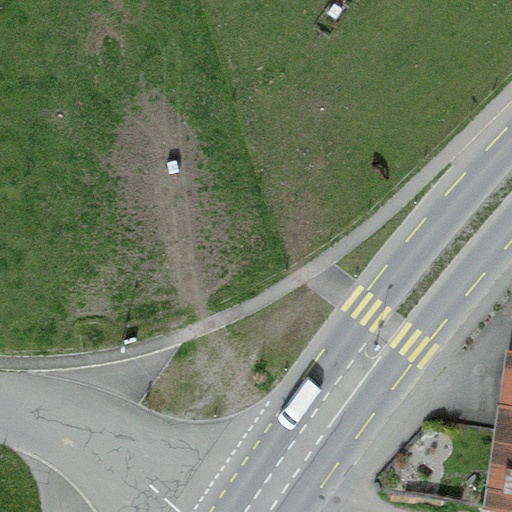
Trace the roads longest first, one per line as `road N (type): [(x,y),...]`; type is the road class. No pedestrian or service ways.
road 1 (secondary): [(255,511),(388,324),(511,178)]
road 2 (residential): [(191,511),(81,439)]
